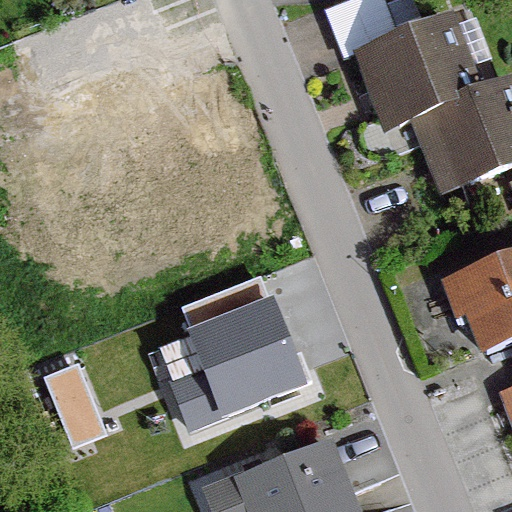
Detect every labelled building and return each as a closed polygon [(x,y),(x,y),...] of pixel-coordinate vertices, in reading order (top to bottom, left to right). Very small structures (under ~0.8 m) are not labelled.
[(374,93),(380,90),(395,129),(411,123),(427,163),(436,160),(442,157),(455,191),(511,168),(511,107),(504,87),(472,99),(443,25),(366,55),(367,57),(354,62),(367,95),(374,93)] [(87,116),(57,128),(71,168),(100,158),(118,205),(192,178),(166,108),(94,134),(87,116)] [(455,321),(468,317),(483,356),(511,344),(511,260),(455,283),(456,285),(443,290),(455,321)] [(195,340),(190,342),(204,378),(172,391),(188,431),(296,389),(266,312),(245,321),(235,293),(184,313),(195,340)] [(103,431),(78,368),(50,379),(75,442),(103,431)] [(243,484),(205,499),(209,511),(344,511),(340,500),(321,453),(260,477),(256,465),(238,472),(243,484)]
